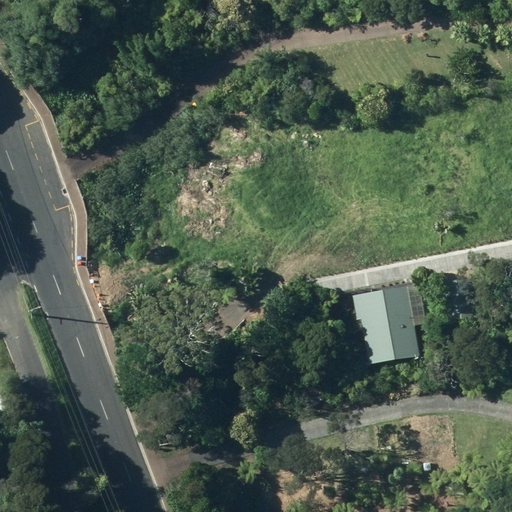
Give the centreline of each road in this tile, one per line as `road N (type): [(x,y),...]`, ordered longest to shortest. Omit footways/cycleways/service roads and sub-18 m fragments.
road 1 (tertiary): [(6,151),(141,511)]
road 2 (residential): [(64,511),(59,457),(0,285)]
